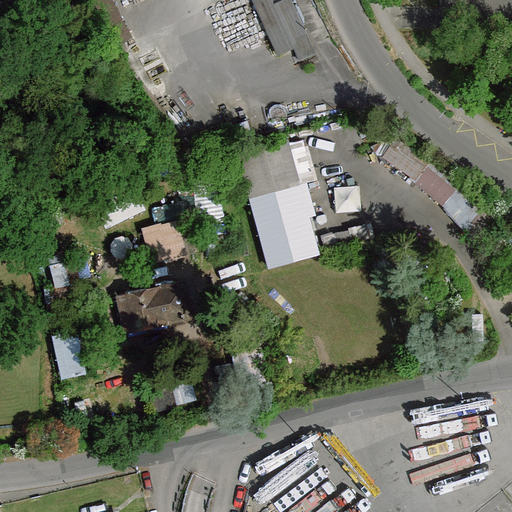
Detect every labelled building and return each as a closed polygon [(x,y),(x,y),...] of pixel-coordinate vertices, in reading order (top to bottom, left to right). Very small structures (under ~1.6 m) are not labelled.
[(318,54),(292,0),(285,0),(275,4),(273,0),(253,0),(280,57),(296,50),(301,62),(318,54)] [(470,225),(482,212),(406,140),(394,153),(470,225)] [(239,155),(271,271),(322,257),(291,141),(239,155)] [(178,257),(195,254),(189,223),(172,226),(178,257)] [(194,320),(186,285),(121,299),(129,335),(194,320)] [(94,373),(87,328),(59,333),(66,377),(94,373)]
